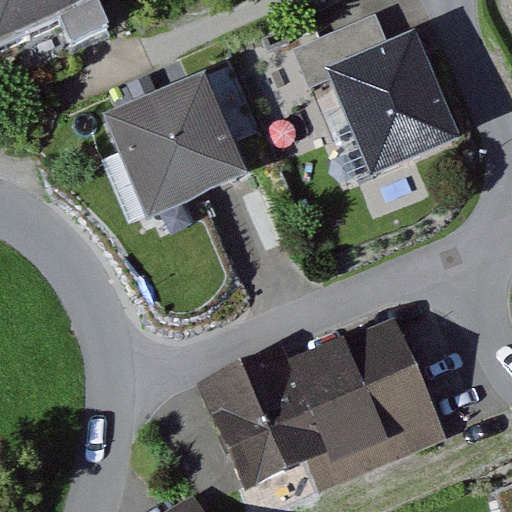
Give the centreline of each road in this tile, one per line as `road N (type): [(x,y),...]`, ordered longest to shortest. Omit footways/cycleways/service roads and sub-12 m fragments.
road 1 (residential): [(108,394),(458,269)]
road 2 (tertiary): [(108,394),(87,314),(59,263),(0,217)]
road 3 (residential): [(511,168),(454,0)]
